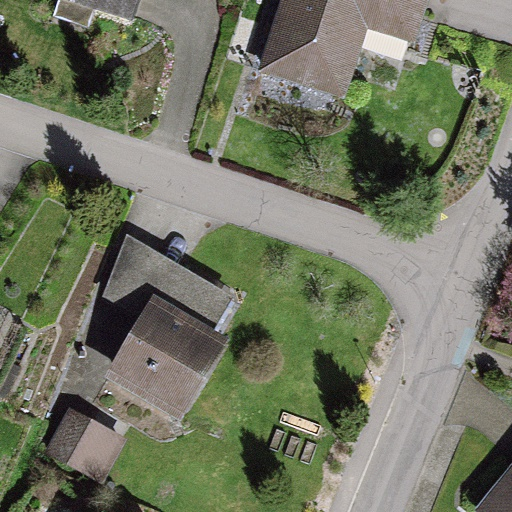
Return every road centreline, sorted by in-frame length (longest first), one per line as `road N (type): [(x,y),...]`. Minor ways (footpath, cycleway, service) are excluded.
road 1 (residential): [(0,122),(471,281)]
road 2 (unclassified): [(471,281),(375,511)]
road 3 (unclassified): [(511,167),(471,281)]
